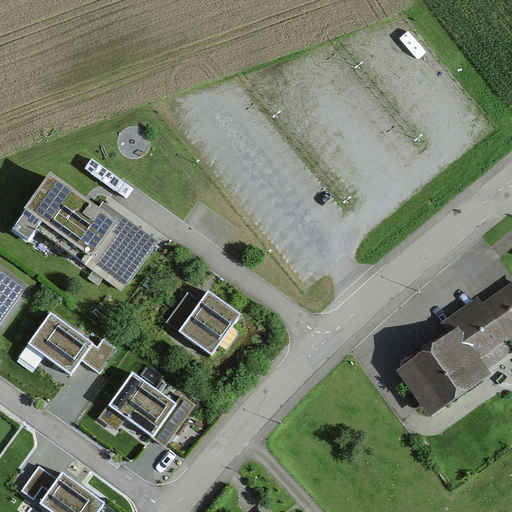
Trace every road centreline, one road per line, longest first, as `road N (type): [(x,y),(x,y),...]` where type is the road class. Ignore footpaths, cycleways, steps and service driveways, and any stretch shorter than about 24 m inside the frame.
road 1 (residential): [(320,342),(116,193)]
road 2 (residential): [(320,342),(511,183)]
road 3 (residential): [(171,511),(320,342)]
road 4 (residential): [(157,511),(0,397)]
